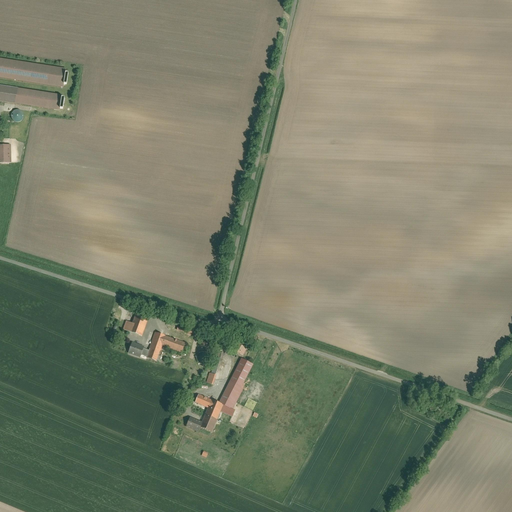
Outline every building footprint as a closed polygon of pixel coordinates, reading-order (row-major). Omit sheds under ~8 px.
[(0,78),(63,88),(64,84),(65,73),(66,68),(0,58),(0,78)] [(0,85),(0,102),(60,111),(60,109),(62,98),(63,95),(0,85)] [(23,114),(21,112),(19,111),(17,110),(15,111),(12,112),(11,115),(11,117),(12,119),(13,121),(15,122),(18,123),(20,122),(22,121),(23,118),(23,116),(23,114)] [(0,164),(11,164),(11,145),(0,145),(0,164)] [(123,329),(142,336),(149,316),(137,312),(133,323),(126,321),(123,329)] [(179,325),(177,330),(190,336),(192,331),(179,325)] [(185,342),(155,332),(149,350),(148,355),(147,358),(158,361),(163,346),(182,353),(185,342)] [(142,353),(144,348),(144,347),(132,343),(128,354),(141,358),(142,353)] [(238,353),(243,356),(247,348),(243,346),(238,353)] [(199,353),(198,355),(196,357),(196,359),(197,362),(198,363),(200,365),(203,365),(205,364),(207,363),(208,361),(208,358),(208,356),(206,354),(204,353),(202,353),(199,353)] [(230,381),(242,388),(254,364),(242,358),(230,380),(230,381)] [(212,383),(217,369),(215,368),(213,367),(208,382),(212,383)] [(242,388),(230,381),(219,403),(224,405),(233,409),(235,406),(244,389),(242,388)] [(219,403),(199,394),(195,402),(208,408),(202,423),(200,427),(201,427),(212,432),(221,412),(224,405),(219,403)] [(224,405),(221,412),(232,417),(236,410),(233,409),(224,405)] [(200,427),(202,423),(190,418),(186,426),(199,432),(201,427),(200,427)]
